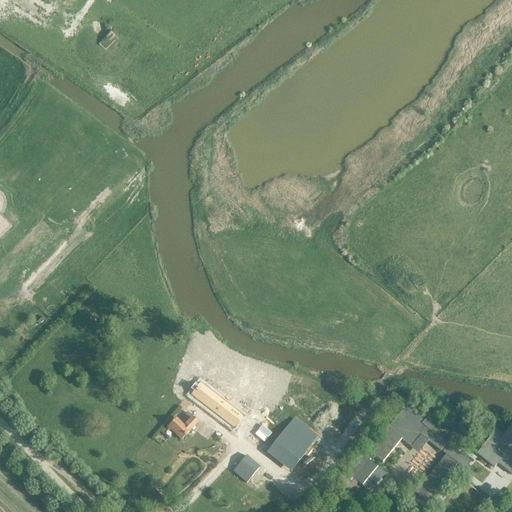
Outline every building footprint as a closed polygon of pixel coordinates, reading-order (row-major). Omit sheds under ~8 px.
[(204,380),(196,389),(237,422),(245,414),(204,380)] [(440,452),(453,436),(448,432),(449,431),(429,415),(425,420),(407,405),(368,453),(373,457),(379,462),(398,439),(411,448),(421,436),(440,452)] [(197,423),(192,418),(187,414),(179,422),(176,419),(168,428),(181,441),(197,423)] [(27,432),(38,442),(42,437),(43,436),(42,435),(35,428),(34,429),(32,427),(27,432)] [(492,435),(477,454),(494,468),(497,464),(511,475),(511,474),(511,427),(501,442),(492,435)] [(464,470),(469,464),(470,462),(448,445),(442,453),(446,455),(415,494),(426,503),(457,464),(464,470)] [(363,451),(345,473),(351,478),(353,480),(358,483),(370,493),(385,475),(369,461),(371,458),(363,451)] [(351,478),(345,486),(351,491),(358,483),(353,480),(351,478)]
